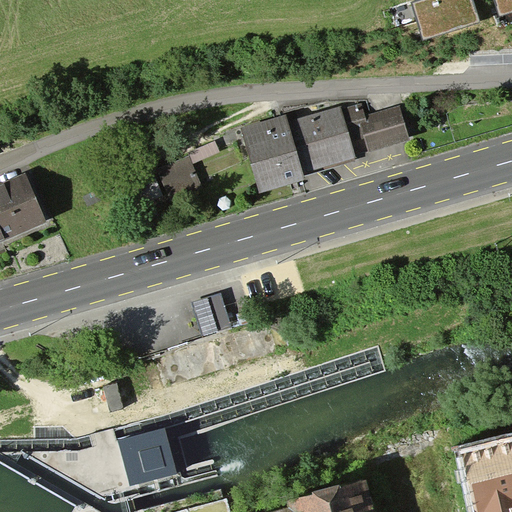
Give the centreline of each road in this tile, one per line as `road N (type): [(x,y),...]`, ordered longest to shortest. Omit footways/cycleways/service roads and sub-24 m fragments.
road 1 (primary): [(0,311),(511,158)]
road 2 (residential): [(0,168),(111,129),(305,92),(511,78)]
